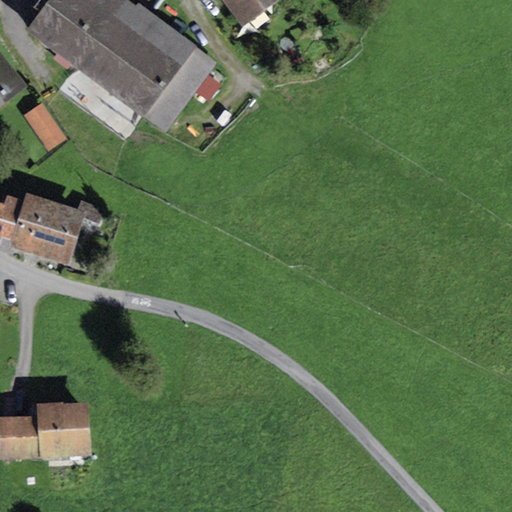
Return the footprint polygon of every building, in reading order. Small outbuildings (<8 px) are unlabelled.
[(135,6),(127,0),(48,0),(26,30),(166,134),(219,62),(138,2),(135,6)] [(279,0),(223,0),(243,26),(279,0)] [(0,51),(0,106),(27,86),(0,51)] [(66,139),(42,103),(23,116),(47,152),(66,139)] [(12,240),(10,248),(69,265),(83,218),(86,210),(78,208),(27,193),(25,200),(12,240)] [(12,240),(25,200),(6,194),(3,202),(0,201),(0,239),(1,237),(12,240)] [(81,201),(78,208),(86,210),(83,218),(100,224),(105,210),(81,201)] [(37,415),(0,416),(0,459),(92,456),(90,401),(36,403),(37,415)]
